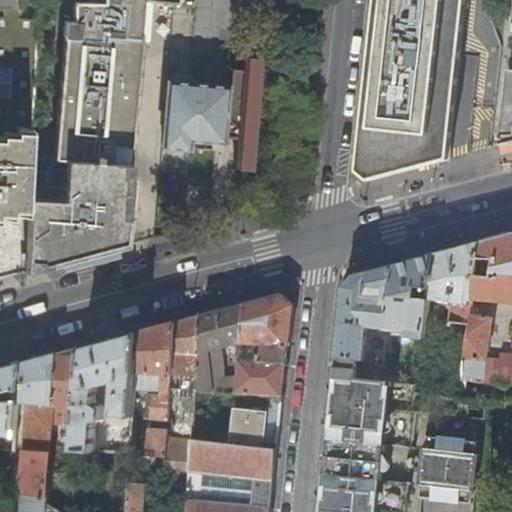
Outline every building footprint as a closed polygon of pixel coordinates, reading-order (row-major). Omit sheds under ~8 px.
[(131,145),(132,145),(140,38),(146,38),(148,4),(147,4),(147,0),(162,0),(176,1),(176,0),(104,0),(105,0),(73,1),(73,3),(72,3),(72,18),(73,18),(73,20),(64,20),(58,127),(70,129),(69,159),(101,161),(102,144),(131,145)] [(433,163),(451,158),(462,55),(468,0),(377,0),(377,5),(359,170),(371,179),(399,172),(422,166),(433,163)] [(240,166),(258,167),(262,52),(244,51),(240,166)] [(171,77),(171,80),(168,80),(162,145),(190,148),(191,138),(224,141),(230,69),(226,64),(208,63),(207,83),(194,82),(194,79),(189,74),(177,73),(171,77)] [(511,70),(510,70),(502,145),(511,142),(511,70)] [(70,129),(58,127),(56,159),(69,159),(70,129)] [(13,209),(30,210),(31,187),(34,141),(33,141),(34,131),(17,130),(16,134),(2,133),(2,139),(0,138),(0,212),(13,214),(13,209)] [(118,161),(130,162),(131,145),(102,144),(101,161),(118,162),(118,161)] [(67,188),(31,187),(30,210),(27,271),(51,265),(75,258),(120,247),(129,244),(131,216),(123,215),(126,177),(129,177),(130,162),(118,161),(118,162),(101,161),(69,159),(67,188)] [(123,215),(131,216),(135,177),(129,177),(126,177),(123,215)] [(511,233),(502,236),(481,242),(475,298),(511,302),(511,233)] [(448,371),(467,373),(474,308),(475,298),(481,242),(459,248),(436,254),(431,298),(452,300),(451,314),(459,315),(458,322),(450,322),(449,323),(448,331),(445,331),(442,331),(442,337),(451,338),(448,371)] [(386,333),(426,338),(426,335),(431,298),(436,254),(393,265),(356,275),(347,287),(339,356),(360,358),(366,359),(370,326),(387,328),(386,333)] [(247,355),(241,354),(238,392),(256,393),(284,395),(288,360),(294,305),(283,295),(262,301),(245,305),(242,342),(264,344),(263,355),(259,355),(258,360),(247,360),(247,355)] [(236,348),(241,348),(242,342),(245,305),(222,311),(202,317),(196,392),(212,393),(212,392),(207,351),(236,344),(236,348)] [(487,384),(511,386),(511,353),(505,353),(505,360),(490,358),(495,318),(479,315),(480,308),(474,308),(467,373),(466,378),(488,381),(487,384)] [(171,396),(195,398),(196,392),(202,317),(177,323),(171,396)] [(145,418),(170,421),(171,396),(177,323),(160,328),(140,333),(136,387),(157,390),(157,382),(163,382),(162,396),(148,394),(145,418)] [(83,348),(77,427),(76,450),(77,450),(94,451),(96,423),(103,419),(104,408),(97,403),(98,388),(110,382),(110,380),(117,381),(115,414),(133,416),(136,387),(140,333),(117,339),(83,348)] [(207,351),(212,392),(218,392),(221,392),(230,393),(237,393),(238,392),(241,354),(241,348),(236,348),(236,344),(207,351)] [(58,355),(53,425),(77,427),(83,348),(71,351),(58,355)] [(23,409),(22,414),(27,415),(20,501),(23,501),(22,511),(45,511),(51,450),(52,436),(52,431),(53,425),(58,355),(40,360),(21,364),(18,403),(28,403),(28,409),(23,409)] [(355,402),(358,377),(360,358),(339,356),(338,374),(335,399),(332,430),(351,431),(355,402)] [(373,359),(366,359),(360,358),(358,377),(366,378),(371,379),(373,359)] [(0,436),(16,437),(18,414),(18,403),(21,364),(0,369),(0,436)] [(388,444),(414,447),(421,391),(420,391),(420,384),(371,379),(366,378),(358,377),(355,402),(351,431),(343,500),(364,502),(385,506),(406,508),(410,482),(384,478),(385,472),(376,471),(379,449),(388,451),(388,444)] [(229,404),(230,393),(221,392),(218,392),(212,392),(212,393),(196,392),(195,398),(193,423),(193,428),(192,439),(214,442),(278,449),(280,433),(284,395),(256,393),(255,405),(260,406),(259,417),(216,413),(217,403),(229,404)] [(28,403),(18,403),(18,414),(22,414),(23,409),(28,409),(28,403)] [(151,427),(149,456),(167,457),(168,438),(169,428),(151,427)] [(324,500),(343,501),(343,500),(351,431),(332,430),(328,466),(324,500)] [(421,498),(453,501),(460,436),(429,432),(427,447),(425,447),(420,483),(423,484),(421,498)] [(61,451),(58,437),(52,436),(51,450),(61,451)] [(453,501),(463,502),(464,488),(474,489),(477,490),(481,453),(478,452),(468,451),(470,438),(460,436),(453,501)] [(166,483),(189,485),(191,457),(192,441),(168,438),(167,457),(166,483)] [(468,451),(478,452),(480,439),(470,438),(468,451)] [(192,439),(192,441),(191,457),(189,485),(186,511),(271,511),(272,509),(278,449),(214,442),(192,439)] [(0,463),(14,464),(15,451),(0,450),(0,463)] [(93,481),(128,484),(128,482),(127,482),(130,454),(95,451),(93,481)] [(145,511),(147,483),(128,482),(128,484),(126,511),(145,511)] [(464,488),(463,502),(472,503),(474,489),(464,488)] [(341,511),(343,501),(324,500),(323,511),(341,511)] [(383,511),(385,506),(364,502),(343,500),(343,501),(341,511),(383,511)]
